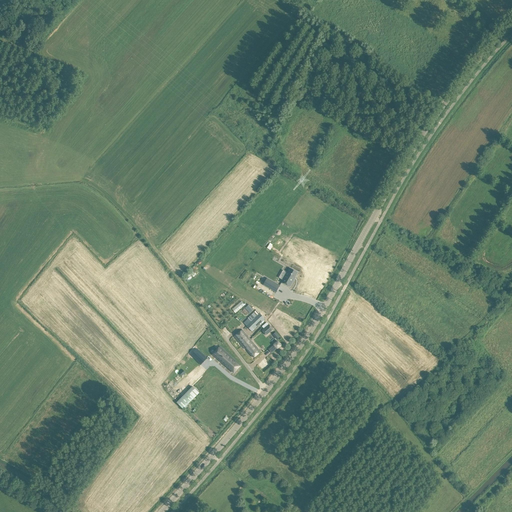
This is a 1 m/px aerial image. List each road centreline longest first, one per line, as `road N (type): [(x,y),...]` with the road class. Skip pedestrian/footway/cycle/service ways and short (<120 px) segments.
road 1 (tertiary): [(304,335),(434,117),(511,24)]
road 2 (tertiary): [(209,454),(304,335)]
